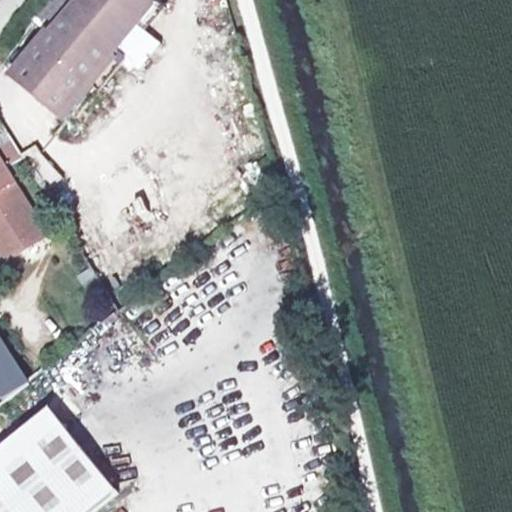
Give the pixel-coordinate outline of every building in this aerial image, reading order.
[(54,0),(47,8),(33,25),(50,39),(15,82),(74,129),(127,63),(124,60),(171,0),(54,0)] [(216,134),(197,152),(207,163),(226,144),(216,134)] [(52,189),(64,177),(36,149),(24,161),(52,189)] [(0,154),(0,179),(2,182),(13,175),(0,154)] [(99,237),(132,229),(126,206),(155,200),(148,171),(100,182),(107,212),(93,215),(99,237)] [(2,182),(0,179),(0,262),(37,240),(2,182)] [(305,296),(295,298),(304,338),(314,336),(305,296)] [(0,350),(0,397),(3,402),(23,386),(0,350)] [(0,452),(0,511),(100,511),(116,499),(48,413),(0,452)]
